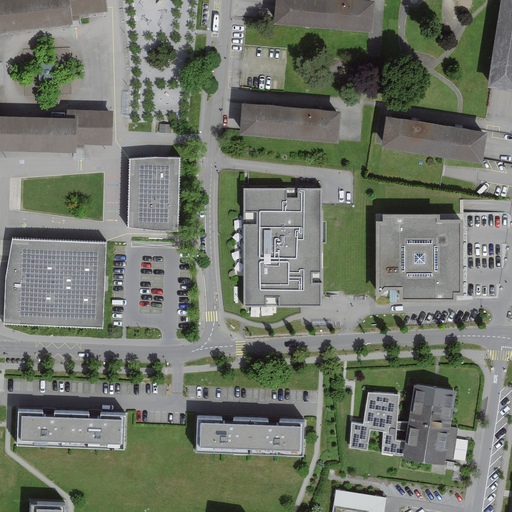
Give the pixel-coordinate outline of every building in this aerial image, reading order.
[(0,0),(0,34),(70,26),(69,20),(107,15),(104,0),(0,0)] [(374,1),(354,0),(274,0),(272,26),(372,33),(374,1)] [(511,0),(502,0),(488,88),(511,92),(511,0)] [(339,114),(241,105),(239,136),(336,145),(339,114)] [(112,146),(112,113),(67,111),(66,117),(0,116),(0,153),(0,154),(71,155),(71,144),(112,146)] [(487,132),(386,116),(380,150),(482,166),(487,132)] [(129,227),(158,230),(180,231),(181,156),(155,155),(130,157),(129,227)] [(324,308),(324,186),(244,185),(243,308),(324,308)] [(438,215),(381,215),(381,224),(376,224),(376,297),(385,297),(385,289),(400,289),(401,302),(462,302),(462,222),(438,223),(438,215)] [(108,241),(12,238),(6,276),(4,326),(105,329),(108,241)] [(454,384),(415,379),(406,439),(395,438),(397,391),(369,389),(365,421),(352,419),(351,442),(366,444),(369,423),(385,426),(383,447),(451,455),(456,427),(448,425),(454,384)] [(126,446),(127,414),(21,412),(20,443),(126,446)] [(304,452),(305,420),(199,417),(198,449),(304,452)] [(67,511),(68,503),(29,502),(28,511),(67,511)]
